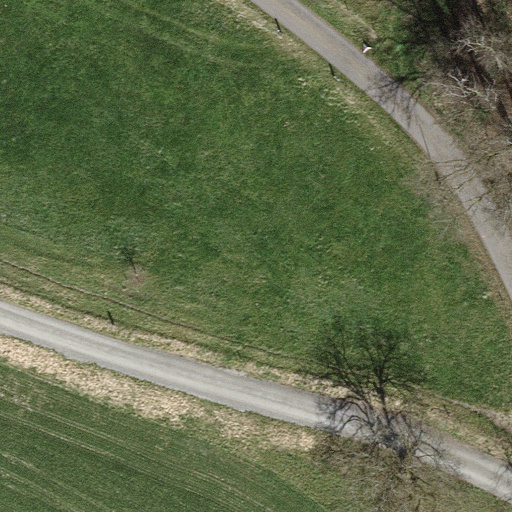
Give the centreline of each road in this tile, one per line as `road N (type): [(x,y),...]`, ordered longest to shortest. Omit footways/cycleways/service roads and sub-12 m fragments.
road 1 (track): [(511,481),(353,416),(140,360),(0,309)]
road 2 (unclassified): [(268,0),(466,170),(511,268)]
